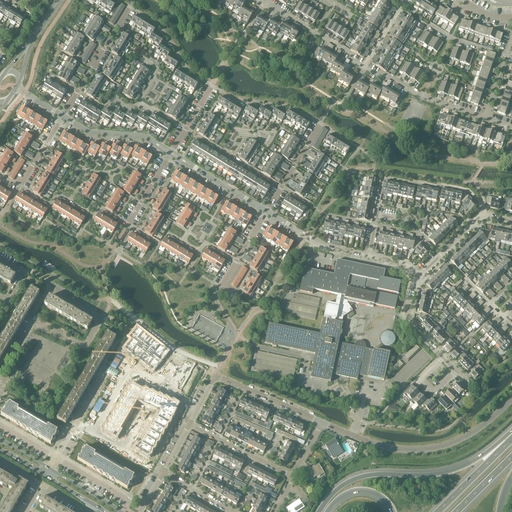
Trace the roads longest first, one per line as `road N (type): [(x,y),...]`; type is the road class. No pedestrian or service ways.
road 1 (trunk): [(511,435),(451,471),(359,477),(319,511)]
road 2 (residential): [(319,422),(380,445),(434,449),(472,432),(511,399)]
road 3 (residential): [(281,185),(320,123),(291,106),(238,101),(212,85)]
road 4 (residential): [(0,381),(32,324),(86,345),(102,318)]
road 5 (residential): [(485,118),(363,67)]
road 6 (residential): [(363,67),(265,1)]
